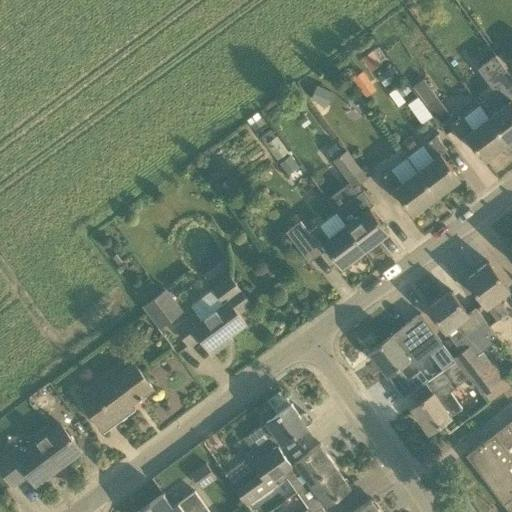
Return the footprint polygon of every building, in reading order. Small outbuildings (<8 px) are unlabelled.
[(508,141),(511,138),(511,77),(495,54),(479,67),(506,104),(489,116),(508,141)] [(429,75),(415,83),(421,94),(409,101),(421,122),(436,114),(441,124),(453,118),(429,75)] [(472,130),(461,115),(450,123),(461,138),(466,135),(484,159),(508,141),(489,116),(472,130)] [(436,195),(460,177),(442,153),(446,150),(435,136),(425,143),(435,157),(418,170),(436,195)] [(353,187),(367,177),(346,149),(332,159),(353,187)] [(401,183),(390,169),(380,177),(390,192),(394,189),(413,213),(436,195),(418,170),(401,183)] [(365,248),(389,230),(371,206),(374,204),(363,189),(335,209),(346,223),(365,248)] [(305,257),(324,243),(341,266),(365,248),(346,223),(329,237),(319,223),(309,230),(301,219),(286,231),(305,257)] [(497,320),(508,312),(497,297),(509,288),(489,261),(466,278),(497,320)] [(245,322),(238,312),(250,303),(230,275),(212,288),(223,303),(200,319),(195,312),(176,326),(189,344),(198,338),(210,353),(226,341),(224,339),(245,322)] [(160,326),(183,309),(167,287),(143,304),(160,326)] [(428,307),(454,342),(465,334),(485,319),(475,307),(468,313),(450,290),(428,307)] [(440,341),(419,312),(370,350),(389,373),(406,360),(409,364),(440,341)] [(453,356),(455,360),(456,359),(468,376),(481,393),(503,377),(476,340),(472,343),(461,351),(453,356)] [(429,431),(462,407),(450,391),(456,387),(455,386),(468,376),(456,359),(455,360),(454,361),(426,381),(433,392),(412,406),(429,431)] [(104,432),(136,409),(131,402),(152,386),(134,362),(82,401),(104,431),(103,431),(104,432)] [(274,432),(252,448),(246,452),(249,456),(225,472),(236,488),(285,454),(278,444),(282,441),(283,442),(312,422),(304,411),(300,414),(291,402),(265,420),(274,432)] [(511,511),(511,420),(467,454),(468,455),(485,477),(484,478),(485,479),(486,478),(502,500),(502,501),(510,511),(511,511)] [(36,483),(80,450),(61,424),(22,452),(18,447),(0,460),(0,467),(13,485),(28,473),(36,483)] [(335,464),(320,443),(291,463),(285,454),(236,488),(247,504),(288,476),(298,491),(335,464)] [(201,485),(216,476),(208,461),(192,470),(201,485)] [(326,504),(351,486),(335,464),(298,491),(309,507),(301,511),(326,511),(322,506),(325,503),(326,504)] [(210,511),(195,490),(174,505),(164,492),(135,511),(210,511)] [(381,511),(371,498),(351,511),(381,511)]
